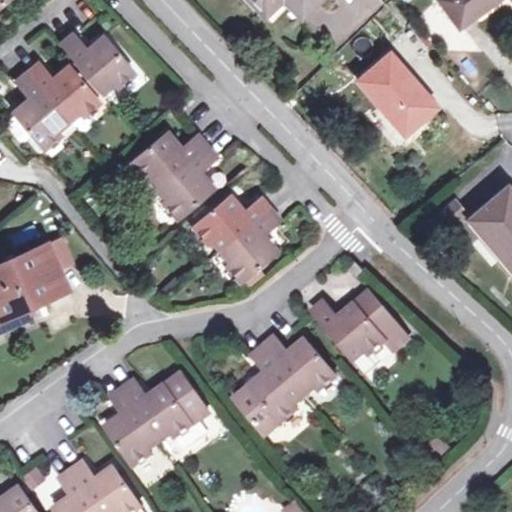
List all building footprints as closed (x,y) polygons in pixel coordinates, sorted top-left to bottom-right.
[(319,0),(250,0),(262,11),(273,0),(285,0),(302,17),(319,0)] [(266,15),(282,0),(273,0),(262,11),(266,15)] [(511,0),(439,0),(460,28),(499,0),(511,0)] [(76,35),(64,44),(105,93),(115,84),(118,87),(136,72),(106,37),(89,51),(76,35)] [(437,107),(390,55),(359,82),(404,134),(437,107)] [(55,79),(41,63),(30,72),(70,120),(70,121),(80,113),(83,116),(101,102),(72,66),(55,79)] [(70,120),(30,72),(19,82),(32,98),(15,112),(45,148),(62,134),(59,130),(70,120)] [(158,185),(160,187),(209,147),(199,135),(182,149),(168,132),(132,161),(146,177),(148,179),(151,177),(158,185)] [(218,158),(209,147),(160,187),(169,198),(167,201),(180,218),(215,188),(202,172),(218,158)] [(148,179),(146,177),(139,183),(139,188),(145,195),(158,185),(151,177),(148,179)] [(511,195),(507,190),(472,221),(511,268),(511,195)] [(223,250),(272,209),(262,198),(246,212),(231,196),(197,224),(210,242),(214,239),(223,250)] [(454,203),(432,222),(442,234),(465,214),(454,203)] [(280,220),(272,209),(223,250),(232,261),(229,263),(243,280),(278,251),(264,234),(280,220)] [(61,238),(0,265),(0,312),(23,302),(26,306),(67,288),(59,270),(72,264),(61,238)] [(367,274),(356,264),(349,271),(360,281),(367,274)] [(327,305),(315,314),(356,362),(366,353),(370,357),(374,354),(388,343),(394,351),(409,338),(381,304),(385,304),(385,300),(377,300),(373,294),(341,321),(327,305)] [(23,302),(0,312),(0,318),(26,306),(23,302)] [(278,340),(266,349),(306,397),(318,388),(321,392),(337,377),(308,342),(291,355),(278,340)] [(266,349),(254,359),(267,375),(237,401),(266,437),(299,409),(296,406),(306,397),(266,349)] [(366,353),(356,362),(366,374),(381,362),(374,354),(370,357),(366,353)] [(138,382),(126,391),(161,442),(173,435),(175,439),(209,414),(183,376),(151,400),(138,382)] [(161,442),(126,391),(113,400),(125,418),(107,430),(134,468),(153,454),(150,451),(161,442)] [(451,452),(442,440),(426,452),(436,464),(451,452)] [(99,481),(86,463),(73,473),(100,511),(137,511),(143,508),(116,469),(99,481)] [(48,466),(39,473),(45,481),(54,473),(48,466)] [(100,511),(73,473),(62,481),(74,499),(56,511),(100,511)] [(4,503),(0,497),(0,511),(36,511),(22,491),(4,503)]
